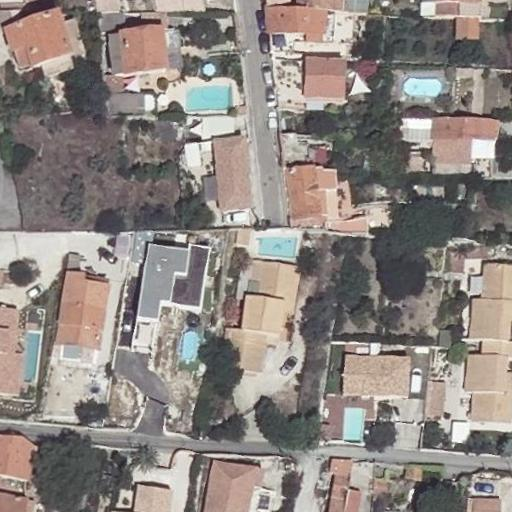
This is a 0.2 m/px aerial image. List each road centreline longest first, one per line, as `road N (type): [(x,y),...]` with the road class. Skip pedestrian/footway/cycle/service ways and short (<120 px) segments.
road 1 (residential): [(0,428),(511,463)]
road 2 (residential): [(248,0),(271,194)]
